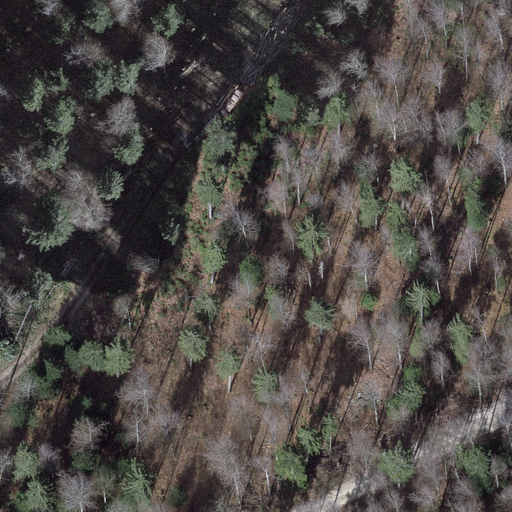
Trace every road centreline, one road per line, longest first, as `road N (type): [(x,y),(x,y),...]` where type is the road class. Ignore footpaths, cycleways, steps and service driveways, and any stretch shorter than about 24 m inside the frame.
road 1 (track): [(276,0),(57,319),(0,380)]
road 2 (track): [(305,511),(511,415)]
